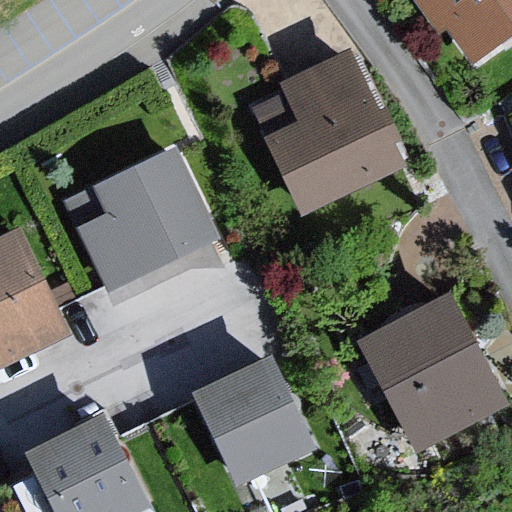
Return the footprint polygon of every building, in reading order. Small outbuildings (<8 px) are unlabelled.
[(511,0),(402,0),(465,77),(511,41),(511,0)] [(269,148),(299,222),(403,180),(349,64),(280,95),(296,131),(269,148)] [(178,157),(90,192),(104,222),(72,234),(103,300),(216,250),(178,157)] [(0,248),(0,374),(67,344),(18,241),(0,248)] [(453,309),(352,348),(402,465),(501,415),(453,309)] [(275,366),(189,404),(229,498),(311,460),(275,366)] [(140,511),(104,428),(24,462),(45,511),(140,511)]
